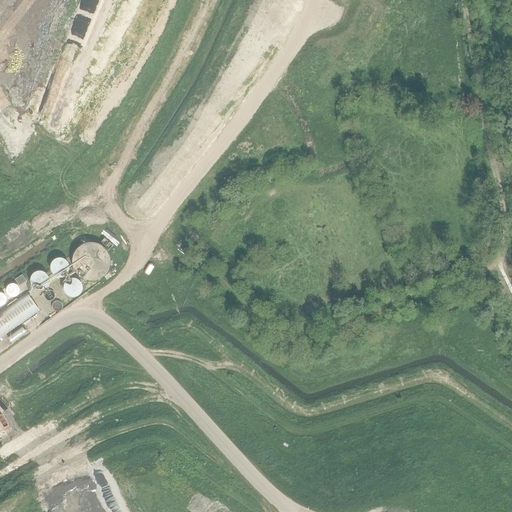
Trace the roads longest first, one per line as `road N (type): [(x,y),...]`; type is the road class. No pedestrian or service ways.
road 1 (track): [(71,314),(147,258),(174,260),(198,268),(276,335),(311,340),(498,260)]
road 2 (track): [(315,0),(293,47),(161,220),(147,258)]
road 3 (track): [(464,0),(505,219),(498,260)]
